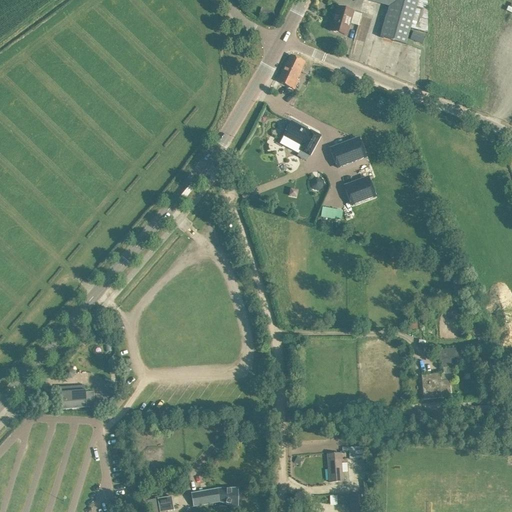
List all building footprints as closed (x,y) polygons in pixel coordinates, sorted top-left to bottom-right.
[(408,35),(410,29),(427,34),(426,0),(365,0),(389,7),(380,38),(405,45),(408,35)] [(262,7),(259,15),(272,20),(275,13),(262,7)] [(330,31),(347,36),(354,13),(337,8),(330,31)] [(413,32),(410,39),(423,44),(426,37),(413,32)] [(291,55),(278,82),(294,90),(299,81),(297,80),(305,62),(291,55)] [(291,122),(284,136),(302,146),(300,151),(310,156),(316,144),(320,137),(310,132),(291,122)] [(366,158),(359,139),(331,150),(338,169),(366,158)] [(368,178),(345,187),(352,206),(375,197),(368,178)] [(490,353),(485,334),(482,334),(482,337),(477,338),(481,355),(490,353)] [(461,348),(439,350),(442,368),(442,374),(431,375),(421,376),(424,400),(450,397),(447,367),(456,366),(455,361),(462,360),(461,348)] [(116,362),(108,363),(110,375),(118,374),(116,362)] [(472,403),(453,404),(453,407),(453,414),(491,415),(491,412),(498,412),(497,399),(496,399),(496,397),(494,377),(492,377),(487,378),(486,378),(489,400),(490,404),(490,406),(472,407),(472,403)] [(62,409),(95,407),(94,400),(111,399),(110,384),(93,386),(94,392),(86,392),(85,386),(60,388),(62,409)] [(362,446),(354,447),(355,459),(363,458),(362,446)] [(340,454),(327,455),(330,483),(344,482),(344,474),(342,474),(340,454)] [(218,489),(191,493),(193,507),(220,503),(220,507),(227,507),(227,505),(232,507),(238,509),(238,489),(218,489)] [(366,511),(366,495),(349,496),(349,511),(366,511)] [(159,511),(164,511),(174,510),(171,497),(158,499),(159,511)] [(148,511),(158,511),(156,499),(147,500),(148,511)]
